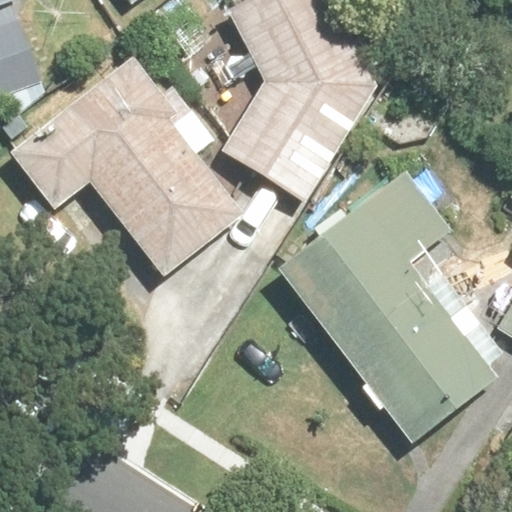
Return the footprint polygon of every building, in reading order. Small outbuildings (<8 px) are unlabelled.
[(30,0),(0,0),(0,112),(63,89),(30,0)] [(131,0),(142,14),(159,0),(131,0)] [(348,0),(271,0),(238,16),(275,91),(234,159),(318,210),(393,84),(348,0)] [(179,97),(151,63),(26,164),(70,217),(104,189),(181,284),(253,225),(204,165),(229,144),(186,91),(179,97)] [(290,276),(428,460),(511,396),(511,389),(500,374),(511,364),(511,357),(449,273),(474,255),(418,180),(290,276)] [(511,321),(503,336),(511,341),(511,321)]
